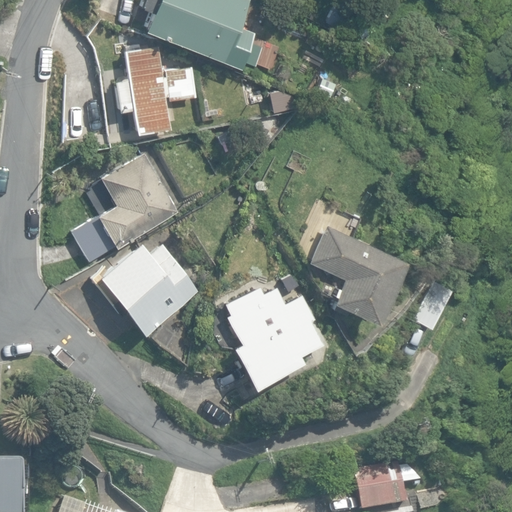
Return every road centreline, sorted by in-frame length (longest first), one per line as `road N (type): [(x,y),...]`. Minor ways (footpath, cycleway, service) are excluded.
road 1 (residential): [(206,453),(164,431),(1,293),(18,132),(51,0)]
road 2 (unclassified): [(412,393),(388,415),(353,426),(206,453)]
